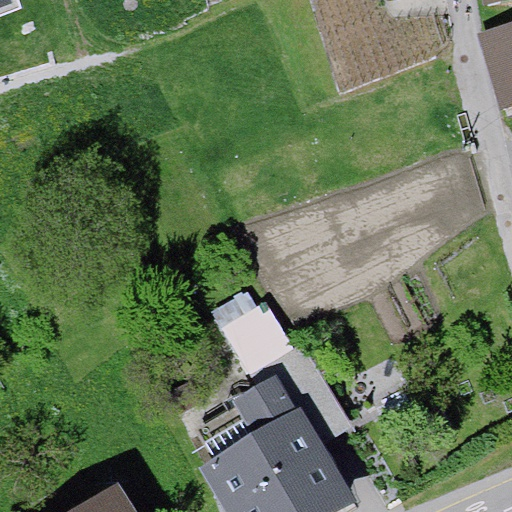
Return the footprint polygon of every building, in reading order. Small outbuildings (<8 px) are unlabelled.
[(0,0),(0,34),(17,29),(5,0),(0,0)] [(511,0),(469,0),(474,15),(511,4),(511,0)] [(511,27),(477,38),(501,120),(511,116),(511,27)] [(260,304),(219,328),(247,376),(289,352),(260,304)] [(333,511),(267,394),(216,423),(229,446),(179,474),(199,511),(333,511)]
